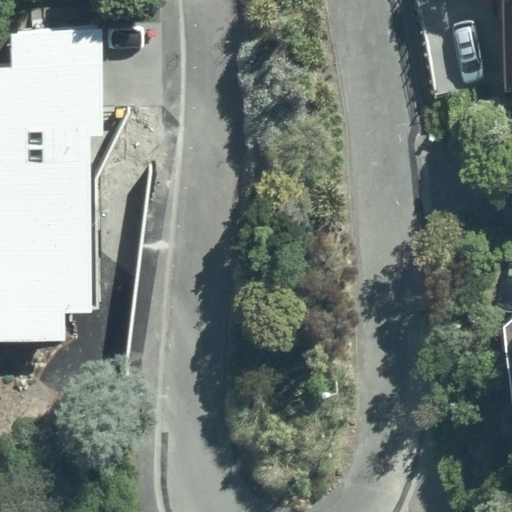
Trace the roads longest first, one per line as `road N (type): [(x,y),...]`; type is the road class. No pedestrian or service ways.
road 1 (residential): [(363,0),(379,78),(401,325),(398,429),(368,511)]
road 2 (residential): [(212,511),(195,464),(191,419),(212,0)]
